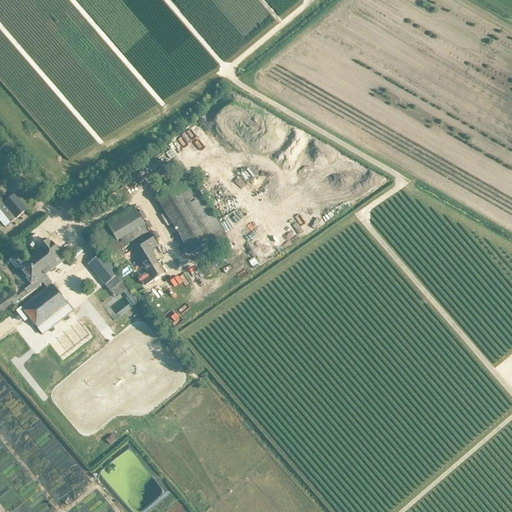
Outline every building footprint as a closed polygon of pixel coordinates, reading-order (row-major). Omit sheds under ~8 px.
[(191,253),(210,242),(216,252),(222,248),(225,253),(236,247),(233,241),(231,242),(191,177),(157,199),(191,253)] [(0,221),(5,228),(11,223),(27,210),(15,195),(8,200),(7,198),(7,197),(1,190),(0,191),(0,221)] [(149,276),(143,279),(147,285),(164,274),(155,258),(156,257),(151,250),(158,246),(133,206),(94,230),(99,239),(114,263),(133,250),(149,276)] [(41,249),(26,261),(43,283),(47,288),(21,308),(42,335),(73,311),(67,303),(66,304),(52,285),(53,284),(46,274),(56,266),(64,260),(58,252),(59,251),(52,242),(51,243),(48,240),(39,247),(41,249)] [(10,261),(15,267),(18,265),(32,284),(25,290),(29,295),(37,289),(36,288),(43,283),(26,261),(25,262),(19,254),(10,261)] [(117,273),(102,255),(89,265),(112,293),(123,284),(115,274),(117,273)] [(13,290),(0,300),(0,312),(19,298),(13,290)] [(18,296),(21,301),(29,295),(25,291),(18,296)]
